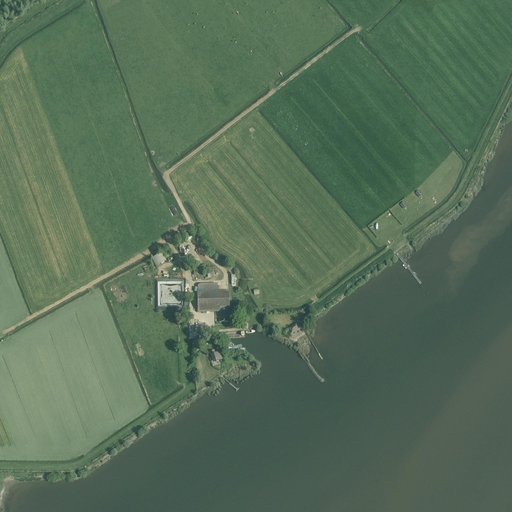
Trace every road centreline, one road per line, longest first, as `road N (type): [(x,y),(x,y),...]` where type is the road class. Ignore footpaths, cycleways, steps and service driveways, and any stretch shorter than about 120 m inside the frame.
road 1 (track): [(355,29),(166,174),(204,254),(225,273)]
road 2 (track): [(191,226),(35,313)]
